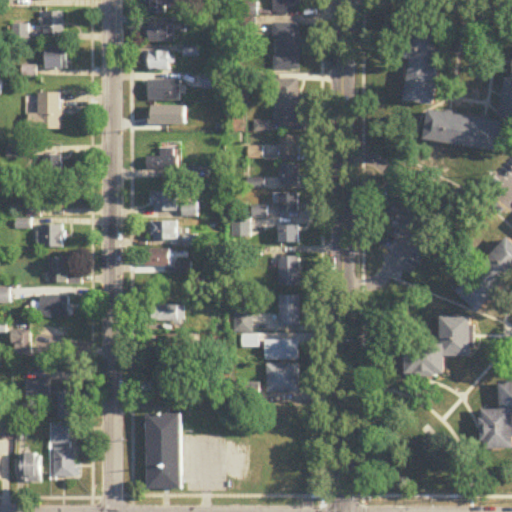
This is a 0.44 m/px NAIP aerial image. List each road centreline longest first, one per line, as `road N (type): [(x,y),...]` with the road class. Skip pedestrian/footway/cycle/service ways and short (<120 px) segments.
road 1 (tertiary): [(343,511),(342,0)]
road 2 (residential): [(112,511),(111,0)]
